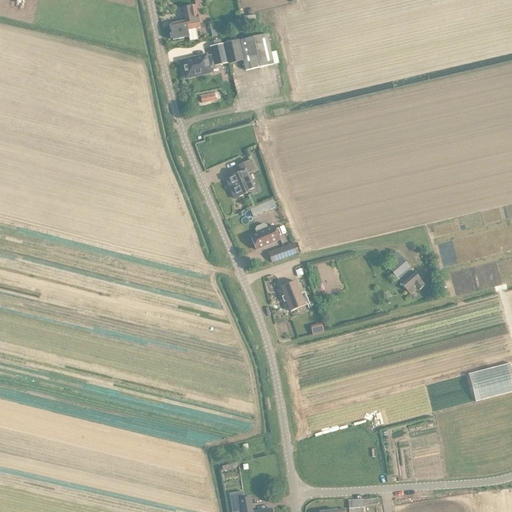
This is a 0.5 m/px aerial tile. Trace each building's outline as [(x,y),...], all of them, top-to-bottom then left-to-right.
[(197,40),(197,39),(195,28),(200,28),(195,5),(182,8),(184,21),(170,23),(171,29),(170,30),(172,40),(188,37),(189,41),(197,40)] [(218,22),(211,22),(212,36),(220,35),(218,22)] [(245,71),(273,64),(266,34),(238,40),(245,71)] [(229,63),(242,60),(238,41),(224,44),(229,63)] [(214,65),(214,66),(228,63),(224,43),(209,47),(212,55),(206,57),(206,55),(181,61),(182,65),(182,67),(182,70),(183,72),(184,74),(185,78),(209,72),(208,67),(214,65)] [(201,103),(219,99),(218,93),(200,96),(201,103)] [(256,169),(251,160),(239,165),(241,172),(225,179),(229,187),(231,186),(235,197),(234,198),(243,194),(251,190),(248,183),(251,182),(247,173),(256,169)] [(250,208),(253,215),(276,207),(273,199),(250,208)] [(256,250),(264,246),(264,245),(270,242),(270,243),(280,239),(274,226),(267,229),(265,225),(262,224),(255,227),(254,230),(255,233),(250,236),(256,250)] [(271,262),(298,253),(294,243),(268,253),(271,262)] [(401,258),(389,268),(396,277),(400,282),(400,283),(410,295),(416,289),(418,291),(424,285),(401,258)] [(290,311),(305,306),(295,281),(280,287),(290,311)] [(312,334),(323,331),(322,323),(311,325),(312,334)] [(469,373),(475,401),(511,392),(511,365),(511,363),(469,373)] [(271,511),(270,509),(260,511),(252,511),(250,497),(243,498),(242,492),(229,494),(232,511),(238,511),(241,511),(240,511),(271,511)] [(348,508),(363,507),(362,499),(348,500),(348,508)]
